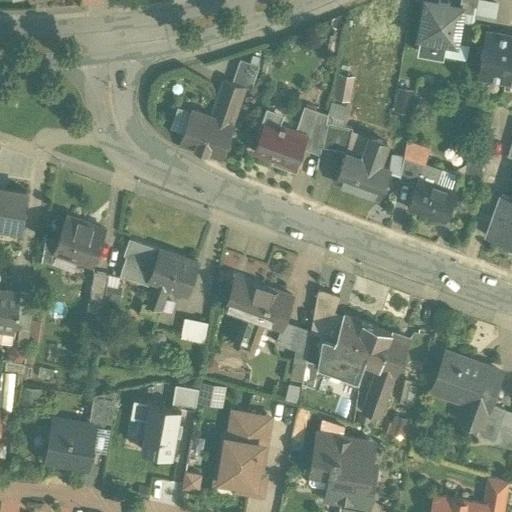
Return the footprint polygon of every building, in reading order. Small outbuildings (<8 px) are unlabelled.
[(438,0),(422,0),(417,33),(452,38),(458,3),(438,0)] [(511,45),(511,35),(488,31),(485,47),(482,47),(480,59),(483,59),(480,76),(506,80),(511,45)] [(245,86),(225,80),(213,116),(232,123),(245,86)] [(328,113),(305,105),(296,130),(306,134),(302,146),(320,153),(328,113)] [(213,116),(192,109),(181,141),(223,156),(234,124),(232,123),(213,116)] [(280,124),(267,119),(255,151),(295,165),(302,146),(306,134),(296,130),(285,126),(286,124),(281,123),(280,124)] [(353,127),(328,122),(324,146),(346,150),(348,151),(352,131),(353,127)] [(371,136),(352,131),(348,151),(364,156),(371,136)] [(387,141),(371,136),(364,156),(380,162),(387,141)] [(430,147),(408,141),(400,178),(416,184),(424,161),(430,147)] [(348,151),(346,150),(335,180),(380,197),(391,166),(380,162),(364,156),(348,151)] [(443,168),(424,161),(416,184),(408,207),(446,220),(456,190),(438,183),(443,168)] [(8,190),(0,188),(0,222),(23,226),(28,191),(8,187),(8,190)] [(511,196),(502,193),(487,235),(511,244),(511,196)] [(106,228),(67,214),(54,250),(94,264),(106,228)] [(162,248),(130,237),(124,253),(127,254),(122,269),(151,279),(162,248)] [(198,261),(162,248),(151,279),(155,280),(170,286),(187,292),(198,261)] [(109,273),(94,271),(89,301),(104,303),(109,273)] [(291,294),(243,276),(244,275),(234,271),(231,280),(235,281),(225,307),(244,314),(234,342),(255,350),(265,321),(281,327),(284,319),(293,294),(291,293),(291,294)] [(170,286),(155,280),(147,303),(147,304),(162,309),(170,286)] [(19,291),(0,287),(0,322),(14,324),(19,291)] [(340,295),(319,287),(314,316),(331,321),(340,295)] [(162,309),(147,304),(147,303),(143,302),(140,312),(159,319),(162,309)] [(344,313),(336,339),(323,335),(318,364),(306,360),(302,382),(319,388),(327,367),(344,373),(346,366),(360,371),(357,378),(358,378),(365,362),(377,325),(344,313)] [(207,320),(185,316),(181,337),(204,341),(207,320)] [(281,327),(276,341),(307,352),(311,329),(284,319),(281,327)] [(410,337),(377,325),(365,362),(378,366),(367,395),(386,401),(397,373),(410,337)] [(481,363),(446,351),(434,383),(467,395),(469,395),(480,365),(481,363)] [(500,372),(480,365),(469,395),(467,395),(460,413),(481,421),(484,422),(491,402),(502,371),(501,370),(500,372)] [(222,403),(226,384),(200,379),(198,386),(196,398),(222,403)] [(175,382),(172,404),(181,406),(194,408),(196,398),(198,386),(175,382)] [(117,389),(95,393),(94,393),(90,418),(112,422),(117,389)] [(386,401),(367,395),(362,410),(381,416),(386,401)] [(140,448),(173,453),(181,406),(172,404),(134,398),(131,415),(146,418),(140,448)] [(511,409),(491,402),(484,422),(481,421),(476,433),(511,445),(511,409)] [(262,441),(262,442),(264,443),(269,415),(233,409),(228,435),(262,441)] [(96,424),(54,417),(47,458),(88,466),(96,424)] [(374,441),(337,435),(337,437),(320,434),(320,432),(319,431),(313,461),(332,464),(328,487),(343,489),(342,497),(369,502),(376,464),(370,463),(374,441)] [(228,435),(226,435),(220,475),(237,478),(236,486),(261,490),(265,471),(257,470),(262,442),(262,441),(228,435)] [(202,470),(185,468),(182,484),(199,487),(202,470)] [(504,511),(510,478),(488,474),(484,501),(487,502),(486,510),(495,511),(504,511)] [(458,497),(455,494),(452,496),(448,495),(446,492),(443,494),(435,493),(432,511),(485,511),(486,510),(487,502),(484,501),(458,497)]
